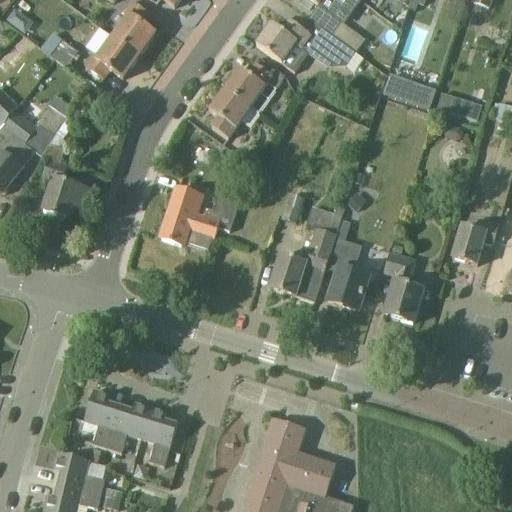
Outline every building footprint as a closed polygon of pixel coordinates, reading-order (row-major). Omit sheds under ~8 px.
[(0,0),(0,17),(0,18),(9,7),(5,0),(0,0)] [(159,0),(175,11),(182,0),(159,0)] [(344,11),(328,0),(306,0),(319,9),(308,23),(325,35),(331,39),(342,24),(337,21),(344,11)] [(489,12),(492,0),(474,0),(473,7),(489,12)] [(415,13),(418,7),(412,4),(409,11),(415,13)] [(121,18),(126,22),(113,40),(140,59),(156,36),(144,27),(150,19),(131,5),(121,18)] [(308,58),(306,56),(313,47),(316,43),(290,24),(283,35),(272,27),(256,49),(295,76),(308,58)] [(313,47),(346,70),(355,57),(331,39),(325,35),(318,44),(316,43),(313,47)] [(85,68),(104,82),(111,73),(123,82),(140,59),(113,40),(98,61),(93,57),(85,68)] [(79,53),(63,42),(51,58),(67,69),(79,53)] [(249,78),(240,72),(225,93),(251,112),(259,117),(276,94),(285,81),(277,76),(273,81),(256,68),(249,78)] [(436,94),(413,85),(406,106),(429,114),(436,94)] [(0,132),(1,133),(15,116),(18,111),(0,92),(0,132)] [(251,112),(225,93),(210,114),(219,120),(212,130),(229,143),(251,112)] [(482,110),(469,106),(464,121),(477,125),(482,110)] [(494,122),(505,125),(510,109),(499,106),(494,122)] [(44,153),(53,140),(66,119),(48,108),(34,130),(15,116),(1,133),(0,134),(0,196),(2,198),(34,157),(33,156),(39,148),(44,153)] [(457,144),(461,141),(463,136),(460,132),(451,129),(446,131),(445,136),(447,141),(457,144)] [(54,182),(45,211),(44,214),(56,218),(56,221),(64,224),(65,221),(69,223),(74,209),(87,213),(93,194),(63,184),(67,170),(60,168),(64,155),(49,150),(41,164),(47,166),(43,178),(54,182)] [(253,169),(260,158),(252,152),(244,163),(253,169)] [(181,249),(183,244),(209,252),(213,242),(215,243),(218,233),(229,237),(240,204),(219,197),(213,215),(206,213),(203,221),(197,219),(204,199),(178,191),(162,242),(181,249)] [(356,215),(366,205),(356,195),(346,206),(356,215)] [(291,199),(288,209),(284,223),(296,227),(300,213),(303,203),(291,199)] [(325,275),(342,225),(346,213),(336,210),(334,217),(313,210),(306,232),(315,235),(306,265),(281,257),(271,291),(315,305),(325,275)] [(483,247),(494,251),(500,229),(479,223),(476,231),(462,227),(452,261),(477,269),(483,247)] [(342,225),(325,275),(336,278),(328,305),(344,310),(345,307),(360,311),(369,283),(353,278),(362,251),(344,246),(350,228),(342,225)] [(401,259),(403,251),(394,248),(393,253),(392,256),(401,259)] [(423,293),(410,289),(417,266),(389,257),(383,279),(393,282),(383,318),(413,327),(423,293)] [(93,448),(107,453),(120,410),(108,406),(110,399),(94,393),(84,424),(99,429),(93,448)] [(120,410),(107,453),(122,457),(128,438),(141,442),(151,411),(135,406),(133,414),(120,410)] [(167,416),(151,411),(141,442),(155,447),(149,466),(164,471),(178,428),(165,424),(167,416)] [(307,433),(273,422),(244,511),(352,511),(354,508),(326,499),(336,467),(309,458),(306,468),(296,465),(307,433)] [(93,451),(90,463),(97,466),(101,454),(93,451)] [(58,488),(102,498),(105,483),(86,479),(89,464),(58,457),(54,474),(62,475),(58,488)] [(149,471),(137,467),(133,479),(145,483),(149,471)] [(94,511),(98,511),(102,498),(58,488),(55,501),(48,499),(44,511),(77,511),(79,508),(94,511)] [(122,494),(104,490),(102,498),(120,502),(122,494)] [(102,498),(100,509),(112,511),(117,511),(120,503),(102,498)]
